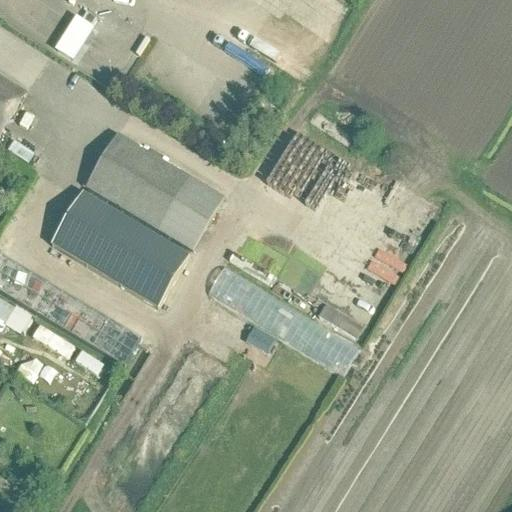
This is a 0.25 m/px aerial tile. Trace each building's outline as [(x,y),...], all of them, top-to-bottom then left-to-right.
[(93,86),(104,94),(132,56),(121,48),(93,86)] [(0,138),(1,139),(26,98),(0,81),(0,138)] [(118,140),(87,194),(193,257),(225,203),(118,140)] [(160,314),(190,263),(83,200),(53,251),(160,314)] [(23,233),(12,229),(7,247),(18,250),(23,233)] [(20,313),(8,331),(22,340),(33,321),(20,313)] [(254,333),(246,347),(266,358),(274,344),(254,333)] [(211,343),(207,351),(262,383),(267,375),(211,343)] [(103,369),(82,356),(76,366),(97,379),(103,369)] [(0,396),(25,410),(32,399),(7,384),(0,396)]
